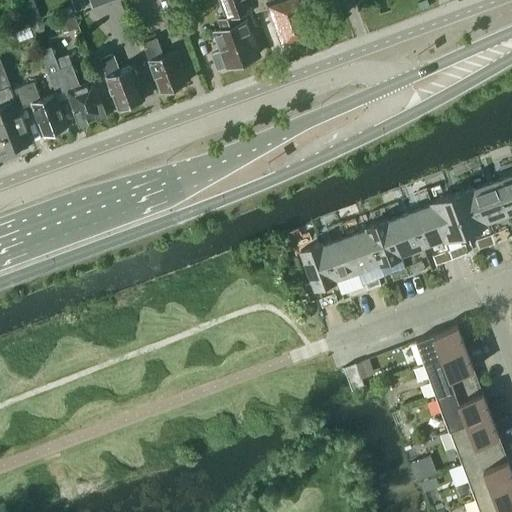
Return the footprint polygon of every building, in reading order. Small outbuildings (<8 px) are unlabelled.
[(215,32),(223,54),(213,57),(217,69),(259,54),(246,20),(240,22),(237,13),(231,15),(231,13),(252,5),(250,0),(221,0),(228,16),(219,19),(222,29),(215,32)] [(284,45),(314,34),(301,0),(271,0),(269,1),(268,0),(253,0),(258,10),(269,6),(284,45)] [(428,0),(423,0),(418,2),(420,9),(430,4),(428,0)] [(162,91),(188,82),(175,49),(163,53),(157,36),(143,41),(162,91)] [(73,63),(70,64),(66,53),(57,57),(52,45),(40,49),(57,93),(66,89),(79,123),(106,113),(93,79),(80,83),(73,63)] [(118,107),(144,98),(132,64),(120,68),(114,52),(100,57),(118,107)] [(0,153),(33,141),(20,107),(13,88),(0,53),(0,153)] [(13,88),(20,107),(30,104),(34,114),(36,113),(45,135),(68,126),(55,92),(42,97),(35,80),(13,88)] [(511,172),(496,179),(508,213),(511,211),(511,172)] [(496,179),(474,187),(487,221),(508,213),(496,179)] [(473,185),(452,193),(466,230),(487,223),(487,221),(474,187),(473,185)] [(432,203),(445,236),(445,238),(466,230),(452,193),(431,201),(432,203)] [(423,244),(445,236),(432,203),(410,211),(423,244)] [(410,211),(389,219),(401,252),(423,244),(410,211)] [(367,227),(379,261),(380,263),(402,254),(401,252),(389,219),(388,217),(366,225),(367,227)] [(367,227),(345,235),(358,269),(379,261),(367,227)] [(492,233),(495,242),(511,237),(508,227),(492,233)] [(495,242),(492,233),(476,239),(479,248),(495,242)] [(345,235),(323,243),(336,277),(358,269),(345,235)] [(336,277),(323,243),(323,241),(301,249),(315,287),(337,279),(336,277)] [(449,249),(452,258),(468,252),(465,243),(449,249)] [(452,258),(449,249),(433,255),(436,264),(452,258)] [(406,265),(410,274),(426,268),(422,259),(406,265)] [(410,274),(406,265),(390,271),(394,280),(410,274)] [(362,281),(366,291),(382,285),(378,275),(362,281)] [(366,291),(362,281),(346,287),(350,297),(366,291)] [(335,291),(319,298),(322,307),(339,301),(335,291)] [(416,339),(429,373),(470,357),(458,324),(451,327),(451,326),(416,339)] [(482,390),(470,357),(429,373),(441,405),(482,390)] [(353,389),(364,384),(356,362),(344,366),(353,389)] [(441,405),(453,438),(494,422),(482,390),(441,405)] [(506,455),(494,422),(453,438),(465,470),(506,455)] [(427,475),(437,472),(430,454),(420,458),(427,475)] [(465,470),(477,503),(511,490),(511,470),(506,455),(465,470)] [(511,511),(511,490),(477,503),(480,511),(511,511)]
